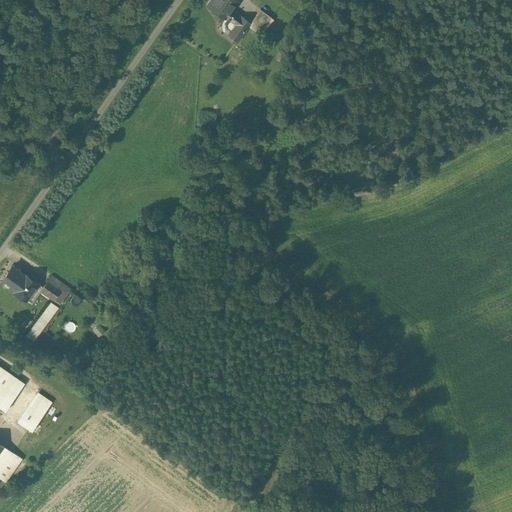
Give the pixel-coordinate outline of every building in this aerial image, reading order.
[(236,0),(213,0),(209,6),(225,17),(231,21),(229,24),(232,27),(241,15),(231,8),(236,0)] [(261,9),(251,22),(249,25),(261,34),(273,18),(261,9)] [(232,27),(228,34),(237,41),(249,25),(251,22),(241,15),(232,27)] [(0,281),(12,289),(24,273),(12,264),(0,281)] [(38,283),(24,273),(12,289),(26,299),(38,283)] [(51,275),(40,290),(53,299),(64,284),(51,275)] [(35,340),(61,307),(53,301),(27,334),(35,340)] [(9,375),(0,368),(0,407),(5,410),(14,398),(0,388),(9,375)] [(36,394),(18,420),(29,428),(47,402),(36,394)] [(0,470),(13,452),(0,442),(0,470)]
